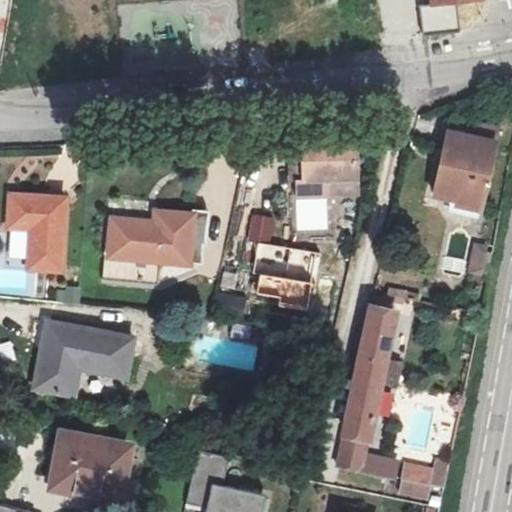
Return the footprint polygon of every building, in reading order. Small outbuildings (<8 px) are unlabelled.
[(483,212),(500,145),(452,133),(437,194),(458,200),(457,206),(483,212)] [(291,173),(296,173),(358,171),(357,139),(290,142),(291,173)] [(358,191),(358,171),(296,173),(296,192),(358,191)] [(65,197),(11,193),(9,228),(31,229),(28,268),(62,270),(65,197)] [(114,215),(113,225),(110,253),(189,260),(193,222),(194,213),(157,210),(156,217),(114,215)] [(227,247),(223,267),(251,273),(255,253),(227,247)] [(236,318),(243,289),(218,283),(211,315),(236,318)] [(56,302),(80,301),(79,287),(56,287),(56,302)] [(373,302),(345,427),(368,433),(381,374),(386,353),(396,307),(373,302)] [(259,332),(271,333),(272,328),(273,323),(260,322),(259,332)] [(79,364),(128,372),(132,343),(45,328),(36,381),(74,389),(79,364)] [(386,353),(381,374),(396,377),(401,357),(386,353)] [(63,429),(55,476),(54,480),(118,492),(127,441),(63,429)] [(266,511),(270,493),(222,484),(227,456),(198,451),(188,503),(206,506),(204,511),(266,511)] [(423,467),(420,482),(443,487),(449,460),(435,458),(433,470),(423,467)] [(406,463),(403,478),(420,482),(423,467),(406,463)]
